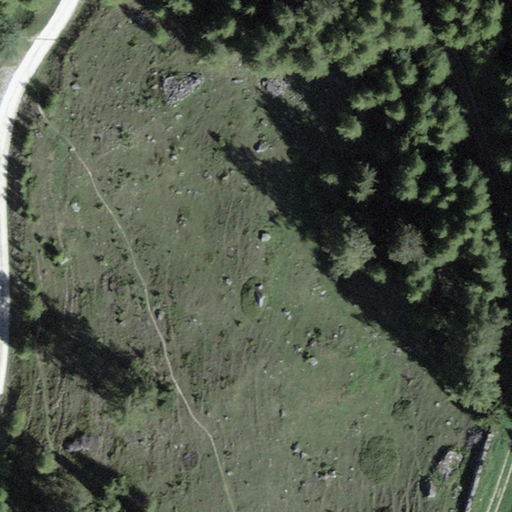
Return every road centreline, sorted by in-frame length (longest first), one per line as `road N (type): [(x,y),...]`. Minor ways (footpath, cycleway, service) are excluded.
road 1 (track): [(79,0),(13,102),(0,361)]
road 2 (track): [(511,218),(476,49),(437,0)]
